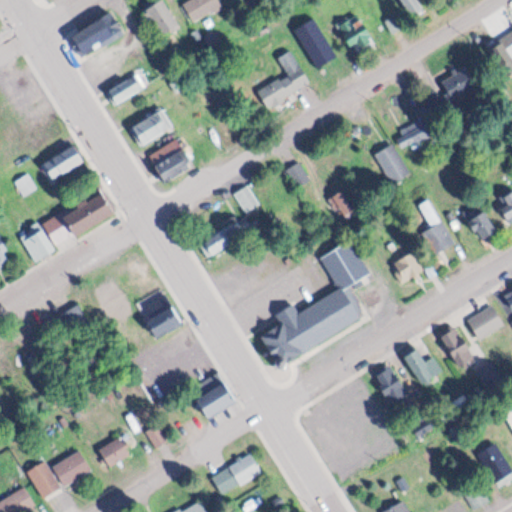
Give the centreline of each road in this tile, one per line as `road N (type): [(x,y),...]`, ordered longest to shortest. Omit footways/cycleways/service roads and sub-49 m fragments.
road 1 (residential): [(340,511),(25,0)]
road 2 (residential): [(0,312),(504,0)]
road 3 (residential): [(104,511),(511,259)]
